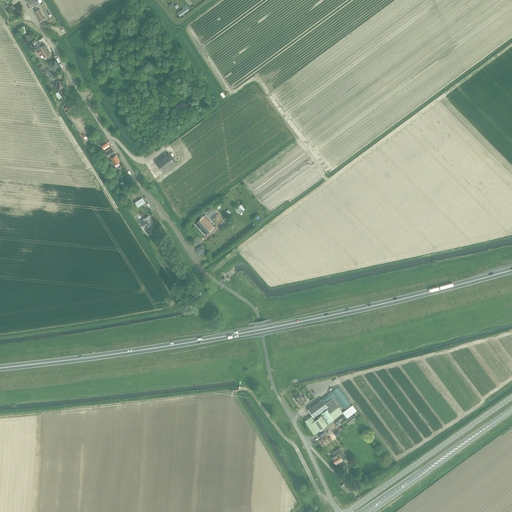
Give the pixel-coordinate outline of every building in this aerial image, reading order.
[(39,9),(35,12),(40,20),(44,18),(39,9)] [(51,53),(45,44),(45,45),(44,43),(41,45),(42,46),(37,49),(43,58),(47,55),(48,57),(51,55),(50,53),(51,53)] [(116,164),(120,161),(112,149),(109,151),(106,153),(108,157),(109,156),(112,160),(110,162),(113,167),(116,164)] [(163,173),(176,163),(168,153),(155,162),(163,173)] [(137,207),(141,205),(145,203),(142,198),(138,200),(138,201),(138,200),(135,202),(135,203),(137,207)] [(205,212),(207,216),(209,217),(217,210),(213,205),(205,212)] [(241,205),(237,209),(241,213),(245,209),(241,205)] [(139,222),(142,226),(145,230),(149,228),(148,226),(153,223),(149,216),(139,222)] [(206,235),(214,228),(204,216),(199,220),(195,224),(206,235)] [(339,386),(322,398),(308,409),(314,417),(328,407),(325,402),(334,395),(344,409),(352,404),(339,386)] [(300,405),(307,400),(304,397),(302,398),(300,395),(295,399),(300,405)] [(311,416),(305,421),(313,434),(342,412),(333,398),(326,402),(329,407),(321,414),(322,415),(315,420),(311,416)] [(344,414),(354,407),(352,405),(343,412),(344,414)] [(345,420),(349,424),(355,419),(352,415),(345,420)] [(332,454),(334,457),(332,458),(336,464),(342,459),(343,460),(347,457),(340,448),(332,454)]
